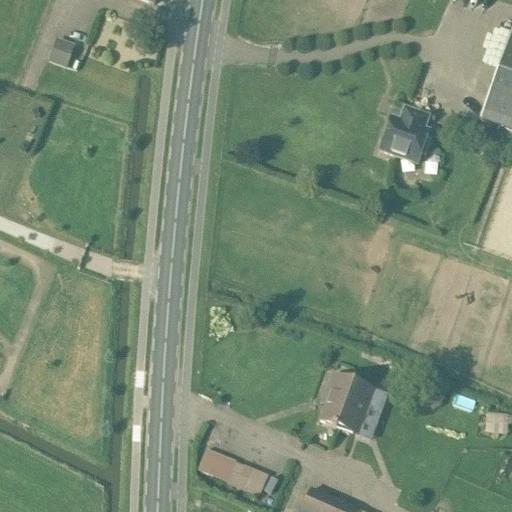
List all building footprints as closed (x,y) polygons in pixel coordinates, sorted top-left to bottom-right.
[(511,28),(479,121),(511,132),(511,28)] [(75,47),(57,40),(47,65),(65,72),(75,47)] [(428,119),(403,110),(399,122),(390,119),(378,153),(416,166),(428,133),(423,131),(428,119)] [(432,232),(457,242),(467,218),(441,208),(432,232)] [(373,393),(331,378),(325,395),(330,397),(319,425),(352,437),(362,408),(367,410),(373,393)] [(482,414),(482,434),(507,435),(508,415),(482,414)] [(258,498),(267,476),(202,449),(193,471),(258,498)] [(353,511),(354,511),(310,491),(300,511),(353,511)]
